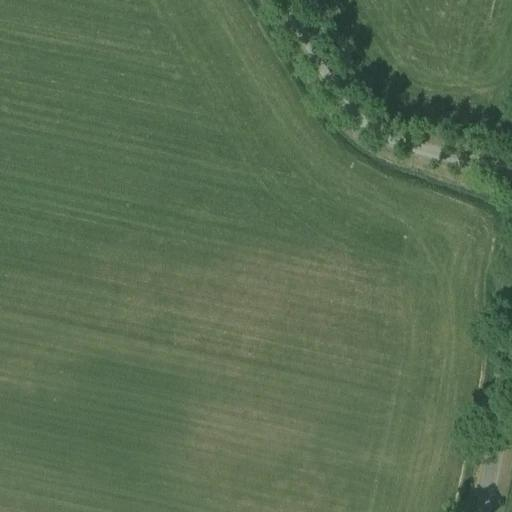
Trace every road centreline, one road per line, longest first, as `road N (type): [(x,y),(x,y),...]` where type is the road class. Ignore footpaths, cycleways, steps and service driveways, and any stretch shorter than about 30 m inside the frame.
road 1 (unclassified): [(284,0),(350,112),(375,131),(511,171)]
road 2 (unclassified): [(478,511),(511,356)]
